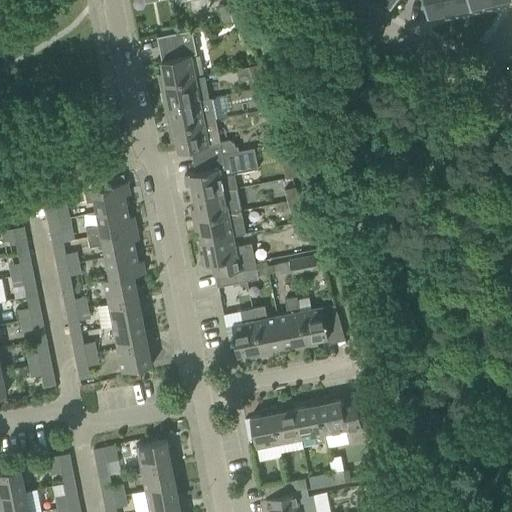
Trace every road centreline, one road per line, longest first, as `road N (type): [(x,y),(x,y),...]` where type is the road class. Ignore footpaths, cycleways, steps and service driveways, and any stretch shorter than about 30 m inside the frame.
road 1 (residential): [(199,394),(113,0)]
road 2 (residential): [(342,0),(483,86),(511,45)]
road 3 (residential): [(0,429),(55,416),(93,421),(167,408),(199,394)]
road 4 (residential): [(199,394),(333,367)]
road 5 (residential): [(223,511),(199,394)]
